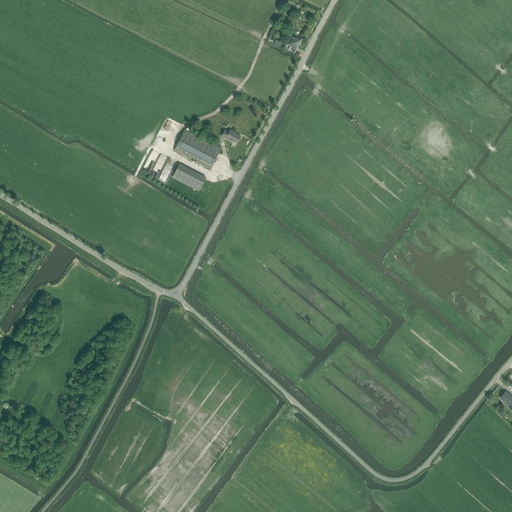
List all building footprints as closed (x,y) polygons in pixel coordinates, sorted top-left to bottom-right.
[(295,53),(301,39),(290,34),(286,45),(290,47),(288,50),(295,53)] [(169,118),(165,125),(168,126),(170,123),(172,124),(174,120),(169,118)] [(185,129),(174,150),(210,169),(221,148),(185,129)] [(233,141),(237,143),(238,139),(239,140),(240,139),(241,137),(240,136),(234,132),(234,131),(230,129),(229,132),(225,129),(222,136),(226,138),(229,139),(229,140),(233,142),(233,141)] [(153,147),(144,165),(150,167),(159,150),(153,147)] [(151,172),(157,175),(159,172),(157,171),(161,163),(157,161),(151,172)] [(179,164),(172,177),(199,191),(206,177),(179,164)] [(511,396),(506,391),(500,398),(504,402),(503,402),(508,407),(511,402),(511,396)]
